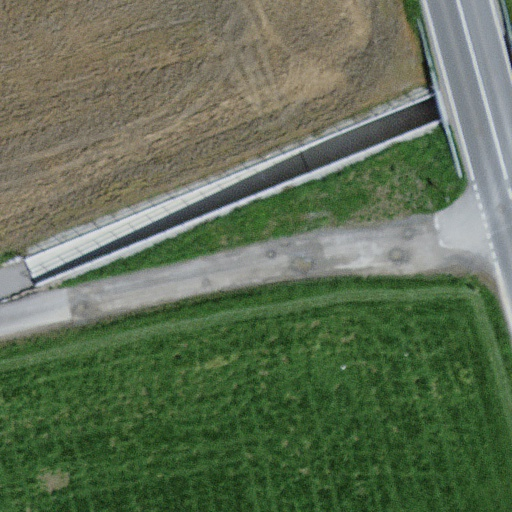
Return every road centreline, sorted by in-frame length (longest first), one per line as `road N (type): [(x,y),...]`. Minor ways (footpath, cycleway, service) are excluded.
road 1 (unclassified): [(2,320),(511,209)]
road 2 (tertiary): [(511,198),(461,0)]
